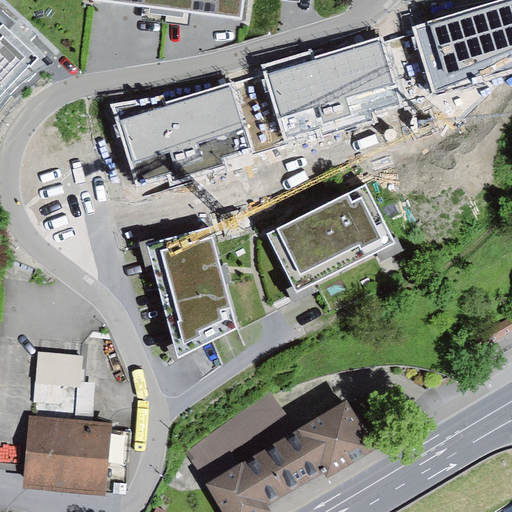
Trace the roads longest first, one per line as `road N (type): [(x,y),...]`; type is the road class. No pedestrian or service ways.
road 1 (residential): [(128,511),(154,456),(154,409),(111,308),(16,220),(6,182),(14,139),(44,103),(74,89),(236,59),(335,29),(378,0)]
road 2 (primary): [(496,421),(332,511)]
